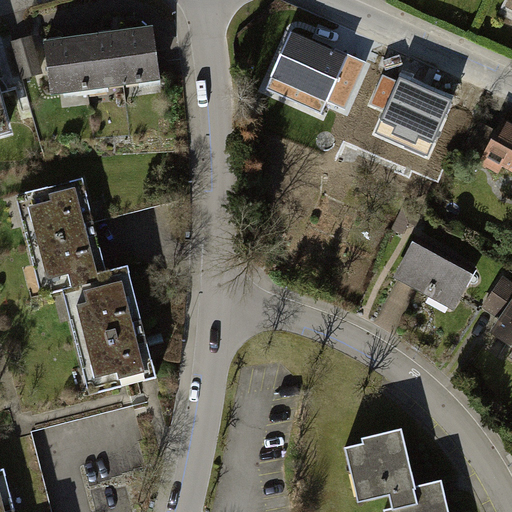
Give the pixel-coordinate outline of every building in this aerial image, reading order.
[(355,55),(295,30),(280,67),(340,92),(355,55)] [(72,42),(45,45),(51,95),(158,82),(153,32),(127,35),(102,38),(72,42)] [(12,42),(22,80),(41,74),(41,71),(31,37),(12,42)] [(455,94),(399,72),(385,110),(441,132),(455,94)] [(0,82),(0,148),(18,143),(0,82)] [(511,126),(508,124),(489,161),(511,172),(511,126)] [(76,191),(26,203),(46,290),(70,284),(95,393),(152,380),(139,323),(128,277),(97,284),(87,238),(76,191)] [(475,280),(415,247),(395,285),(454,317),(475,280)] [(105,274),(134,268),(132,256),(102,262),(105,274)] [(511,289),(506,285),(486,313),(501,323),(489,340),(511,356),(511,289)] [(416,487),(403,428),(362,437),(365,447),(347,451),(358,505),(391,498),(393,509),(384,511),(449,511),(445,494),(443,482),(416,487)] [(0,511),(16,511),(6,472),(0,473),(0,511)]
